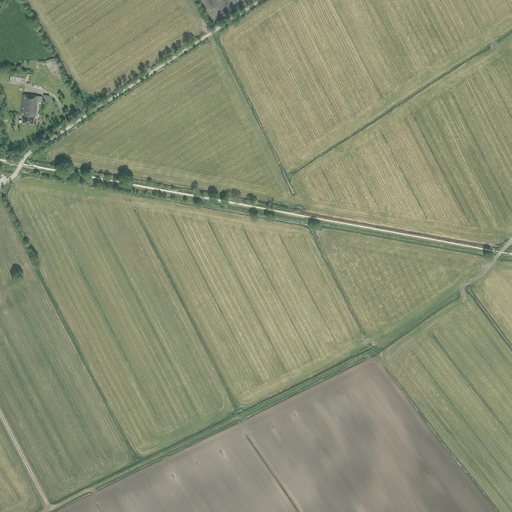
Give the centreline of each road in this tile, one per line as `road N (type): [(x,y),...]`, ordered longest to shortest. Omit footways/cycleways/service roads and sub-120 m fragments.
road 1 (track): [(511,239),(373,351),(44,511)]
road 2 (unclassified): [(0,185),(26,155),(262,0)]
